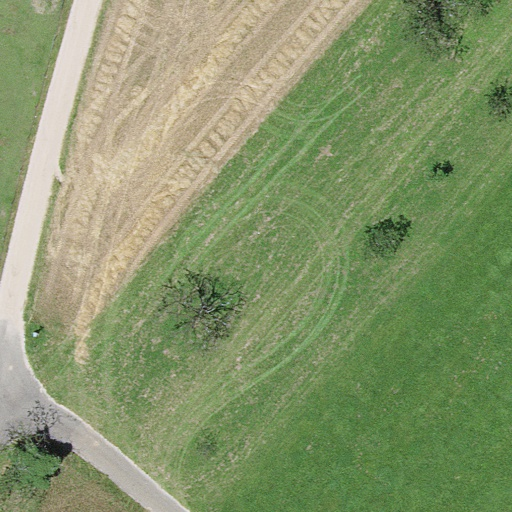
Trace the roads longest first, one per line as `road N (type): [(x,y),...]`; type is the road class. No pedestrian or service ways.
road 1 (track): [(85,0),(31,205),(0,397)]
road 2 (track): [(0,397),(68,428),(169,511)]
